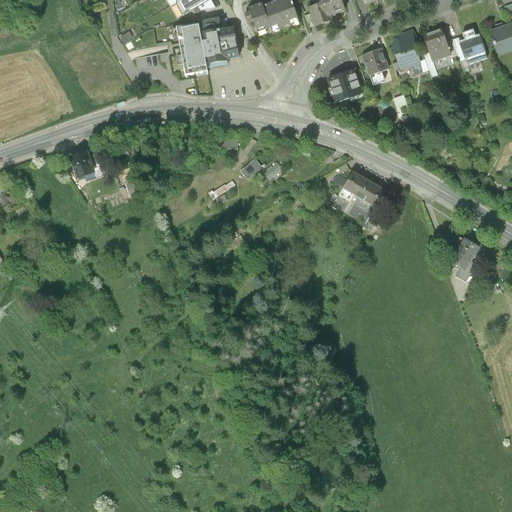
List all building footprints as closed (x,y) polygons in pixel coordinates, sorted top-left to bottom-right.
[(211,0),(183,0),(177,3),(184,15),(211,0)] [(290,0),(280,0),(276,2),(262,7),(270,28),(272,32),(285,27),(298,22),(290,0)] [(316,26),(317,27),(329,23),(327,18),(345,12),(341,0),(320,0),(322,5),(310,9),(312,14),(316,26)] [(258,33),(270,28),(262,7),(261,4),(248,9),(250,13),(254,23),(258,33)] [(235,13),(202,20),(209,61),(244,56),(235,13)] [(248,25),(254,23),(250,13),(245,16),(248,25)] [(310,28),(316,26),(312,14),(306,16),(310,28)] [(209,61),(202,20),(178,24),(187,78),(212,74),(209,61)] [(511,51),(511,25),(511,24),(490,32),(493,40),(495,46),(499,56),(511,51)] [(441,29),(423,35),(430,53),(434,65),(452,58),(446,43),(441,29)] [(398,64),(401,71),(412,68),(414,75),(423,72),(419,60),(416,52),(419,51),(413,32),(397,37),(403,56),(396,58),(398,64)] [(479,37),(460,43),(466,60),(467,61),(486,55),(479,37)] [(459,39),(452,41),(457,56),(460,63),(466,60),(460,43),(459,39)] [(452,58),(457,56),(452,41),(446,43),(452,58)] [(381,50),(362,56),(369,76),(388,69),(381,50)] [(424,56),(425,58),(430,72),(432,80),(438,78),(434,65),(430,53),(424,56)] [(425,74),(430,72),(425,58),(419,60),(423,72),(425,74)] [(336,104),(362,94),(354,70),(328,79),(336,104)] [(408,95),(403,97),(407,108),(412,107),(408,95)] [(397,112),(407,108),(403,97),(394,100),(397,112)] [(238,155),(238,139),(222,139),(222,150),(228,150),(228,155),(238,155)] [(86,153),(70,158),(75,177),(92,172),(91,168),(88,159),(86,153)] [(94,157),(88,159),(91,168),(97,166),(94,157)] [(240,173),(247,181),(262,170),(255,161),(240,173)] [(277,165),(264,176),(269,182),(282,171),(277,165)] [(357,200),(368,183),(353,174),(348,182),(344,189),(342,191),(357,200)] [(332,182),(344,189),(348,182),(339,177),(332,182)] [(213,194),(217,199),(235,187),(232,183),(225,187),(224,187),(213,194)] [(383,192),(368,183),(357,200),(373,209),(383,192)] [(15,191),(8,194),(13,209),(20,204),(15,191)] [(333,206),(348,215),(357,200),(342,191),(333,206)] [(227,202),(224,196),(217,200),(221,206),(227,202)] [(373,209),(357,200),(348,215),(363,225),(373,209)] [(480,249),(465,240),(451,263),(453,265),(451,268),(460,273),(467,262),(471,264),(480,249)] [(189,256),(184,247),(175,252),(180,260),(189,256)] [(477,268),(471,264),(467,262),(460,273),(456,279),(466,285),(477,268)] [(483,278),(488,290),(499,285),(495,274),(483,278)]
